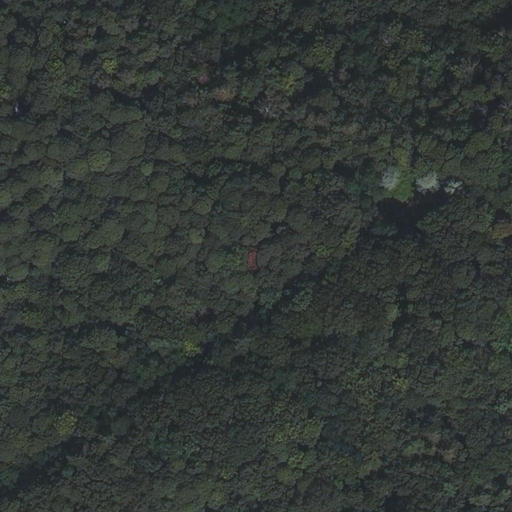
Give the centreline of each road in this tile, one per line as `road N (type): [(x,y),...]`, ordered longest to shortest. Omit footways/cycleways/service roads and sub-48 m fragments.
road 1 (track): [(511,130),(0,509)]
road 2 (track): [(511,206),(415,202),(197,151),(110,70),(44,24),(0,12)]
road 3 (track): [(500,0),(484,50),(440,74),(305,67),(209,30),(195,0)]
